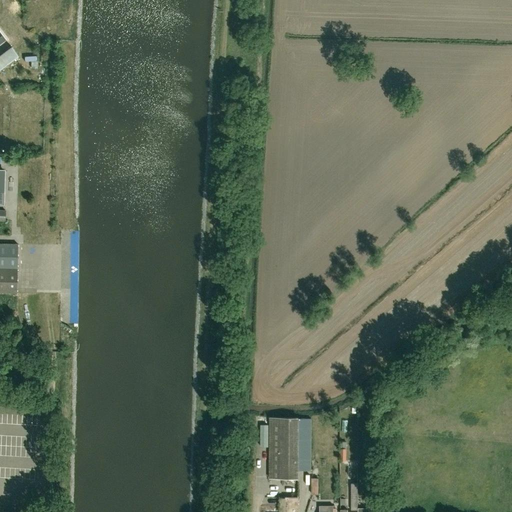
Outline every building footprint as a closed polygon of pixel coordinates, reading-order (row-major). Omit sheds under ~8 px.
[(12,47),(0,55),(0,69),(18,56),(12,47)] [(18,244),(0,243),(0,292),(17,293),(18,244)] [(370,403),(369,415),(381,415),(381,396),(372,396),(372,403),(370,403)] [(298,418),(298,416),(270,416),(269,477),(297,477),(297,469),(311,470),(311,418),(298,418)] [(370,507),(381,507),(380,487),(371,487),(370,507)] [(297,511),(298,498),(289,498),(289,510),(287,511),(297,511)] [(301,511),(310,511),(311,499),(302,499),(301,511)]
